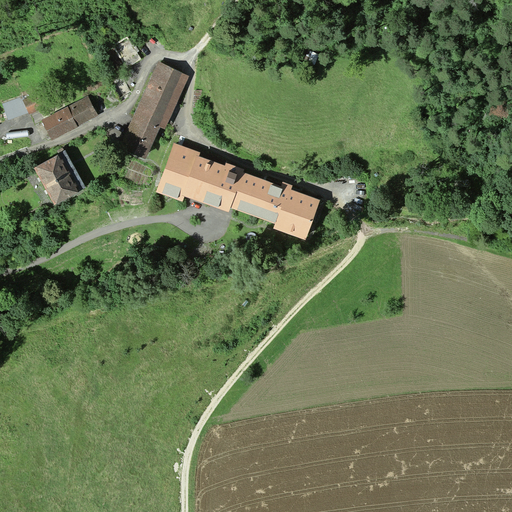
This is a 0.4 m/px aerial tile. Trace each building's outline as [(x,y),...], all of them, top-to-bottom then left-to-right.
[(127,34),(102,49),(116,73),(141,58),(138,52),(140,50),(134,41),(132,42),(127,34)] [(166,126),(190,74),(159,60),(135,112),(162,124),(166,126)] [(22,94),(3,102),(9,118),(30,110),(31,112),(49,105),(42,90),(24,97),(22,94)] [(88,96),(41,120),(52,140),(99,116),(88,96)] [(162,124),(135,112),(121,144),(148,156),(162,124)] [(199,149),(176,140),(157,191),(182,200),(185,193),(230,210),(233,203),(278,220),(276,225),(308,237),(322,199),(198,153),(199,149)] [(65,150),(34,167),(55,205),(86,188),(65,150)]
